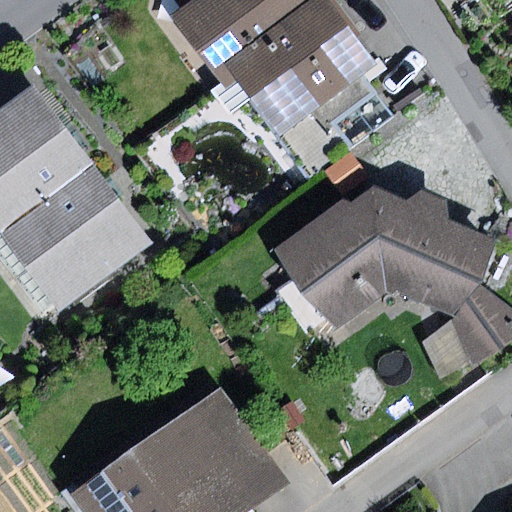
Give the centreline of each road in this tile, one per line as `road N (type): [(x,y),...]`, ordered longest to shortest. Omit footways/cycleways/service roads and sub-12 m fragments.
road 1 (residential): [(511,380),(333,511)]
road 2 (residential): [(511,162),(411,0)]
